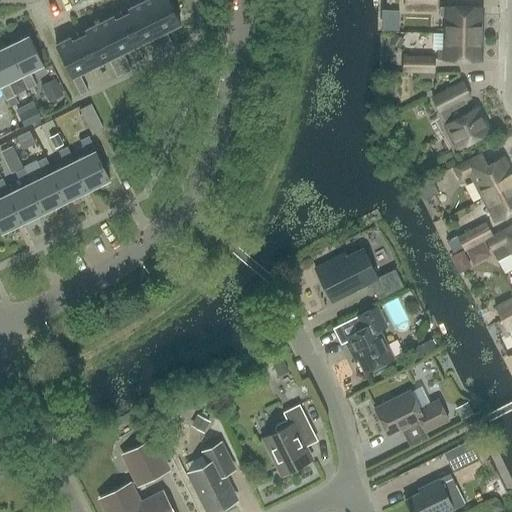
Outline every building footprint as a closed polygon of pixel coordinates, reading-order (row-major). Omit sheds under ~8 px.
[(169,0),(146,0),(143,2),(168,52),(175,49),(166,31),(191,18),(182,0),(178,0),(171,4),(169,0)] [(437,0),(405,0),(405,11),(437,12),(437,0)] [(143,2),(121,13),(137,45),(152,38),(161,56),(168,52),(143,2)] [(481,34),(482,7),(447,6),(446,33),(481,34)] [(121,13),(100,23),(125,73),(132,70),(123,52),(137,45),(121,13)] [(100,23),(78,34),(94,66),(109,59),(117,77),(125,73),(100,23)] [(480,61),(481,34),(446,33),(445,60),(480,61)] [(78,34),(56,45),(72,77),(81,95),(89,91),(80,73),(94,66),(78,34)] [(7,47),(21,75),(28,90),(37,85),(30,71),(43,64),(30,36),(7,47)] [(0,50),(0,87),(6,100),(15,96),(8,81),(21,75),(7,47),(0,50)] [(435,57),(403,56),(403,71),(434,72),(435,57)] [(64,95),(56,79),(41,86),(50,103),(64,95)] [(458,148),(489,132),(477,108),(471,111),(465,100),(471,97),(463,82),(432,98),(458,148)] [(24,127),(41,118),(32,101),(15,110),(24,127)] [(80,109),(93,134),(104,128),(91,104),(80,109)] [(119,139),(132,132),(126,121),(113,127),(119,139)] [(87,155),(75,161),(89,190),(110,179),(89,136),(80,141),(87,155)] [(17,142),(4,148),(15,171),(29,165),(17,142)] [(66,166),(53,172),(67,200),(89,190),(75,161),(68,147),(59,151),(66,166)] [(484,197),(511,182),(511,175),(502,157),(488,165),(482,154),(455,168),(461,179),(472,174),(484,197)] [(44,176),(32,182),(46,211),(67,200),(53,172),(46,157),(37,162),(44,176)] [(23,187),(10,193),(24,221),(46,211),(32,182),(25,168),(16,172),(23,187)] [(0,194),(1,197),(0,197),(0,229),(1,232),(24,221),(10,193),(3,179),(0,180),(0,194)] [(497,221),(511,213),(511,182),(484,197),(497,221)] [(458,236),(465,249),(493,235),(485,221),(458,236)] [(511,226),(487,240),(498,261),(511,253),(511,226)] [(379,299),(404,286),(395,269),(378,278),(363,248),(347,257),(345,253),(315,268),(332,302),(371,283),(379,299)] [(468,263),(463,252),(453,257),(460,271),(466,268),(468,263)] [(511,297),(494,307),(500,319),(511,313),(511,297)] [(387,327),(377,306),(334,328),(341,342),(345,340),(352,353),(355,352),(365,373),(394,359),(380,330),(387,327)] [(511,313),(500,319),(507,332),(511,329),(511,313)] [(420,358),(435,351),(430,342),(416,349),(420,358)] [(287,368),(282,359),(273,364),(278,373),(287,368)] [(425,432),(449,420),(439,400),(420,409),(410,390),(375,408),(388,435),(419,419),(425,432)] [(311,459),(304,445),(305,440),(315,435),(300,404),(283,413),(287,420),(276,425),(275,429),(277,432),(264,438),(282,474),(311,459)] [(473,414),(468,405),(458,411),(462,420),(473,414)] [(209,422),(199,416),(194,425),(205,431),(209,422)] [(135,486),(169,470),(153,437),(119,453),(135,486)] [(0,477),(15,471),(1,442),(0,441),(0,477)] [(455,473),(482,459),(473,441),(445,456),(455,473)] [(233,468),(222,445),(204,453),(210,465),(191,475),(209,511),(235,498),(222,473),(233,468)] [(439,479),(427,485),(429,488),(405,500),(411,511),(448,511),(454,509),(439,479)] [(170,511),(161,494),(140,505),(130,486),(103,500),(108,511),(170,511)] [(504,509),(499,500),(491,505),(494,510),(498,511),(504,509)]
